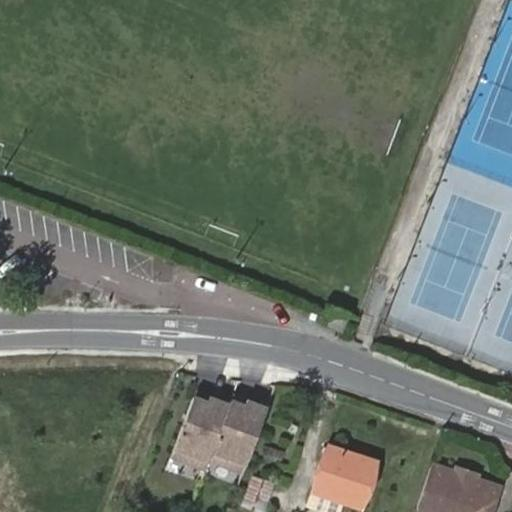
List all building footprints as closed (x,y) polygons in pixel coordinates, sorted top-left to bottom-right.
[(330,306),(326,315),(323,324),(342,332),(349,314),(330,306)] [(207,461),(227,407),(208,400),(206,404),(192,399),(170,458),(204,470),(207,461)] [(242,474),(265,410),(244,403),(242,407),(229,402),(227,407),(207,461),(242,474)] [(375,462),(328,447),(308,506),(328,511),(339,511),(342,504),(360,510),(375,462)] [(489,511),(498,490),(431,465),(418,501),(445,511),(489,511)] [(240,505),(256,511),(263,511),(275,485),(252,476),(240,505)] [(445,511),(418,501),(415,511),(418,511),(445,511)]
